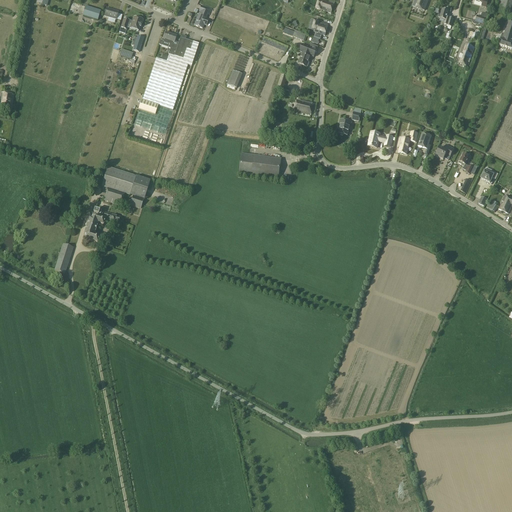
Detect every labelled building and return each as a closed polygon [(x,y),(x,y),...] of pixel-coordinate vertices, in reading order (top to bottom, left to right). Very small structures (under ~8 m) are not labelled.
[(330,1),(329,3),(320,0),(318,0),(315,9),(321,11),(321,10),(331,14),(335,2),(330,1)] [(414,0),(412,7),(424,11),(428,0),(414,0)] [(488,1),(484,0),(470,0),(470,1),(483,4),(482,7),(486,8),(488,1)] [(511,0),(499,0),(496,12),(509,16),(511,5),(511,0)] [(203,29),(204,25),(205,25),(207,20),(206,19),(207,14),(209,15),(211,9),(201,6),(199,11),(200,12),(194,25),(203,29)] [(100,11),(86,7),(83,16),(97,21),(100,11)] [(447,8),(446,11),(442,10),(439,19),(448,22),(447,26),(451,27),(453,20),(449,18),(449,19),(447,18),(448,12),(451,12),(452,9),(447,8)] [(118,12),(106,9),(104,17),(116,20),(118,12)] [(472,21),(472,22),(473,24),(483,27),(484,25),(486,19),(477,16),(475,22),(472,21)] [(124,19),(119,33),(125,34),(127,28),(130,28),(139,31),(140,27),(141,28),(141,27),(142,24),(143,22),(143,20),(133,17),(132,22),(124,19)] [(511,52),(511,48),(511,21),(508,20),(503,37),(502,36),(498,48),(511,52)] [(314,38),(320,40),(322,35),(325,36),(327,29),(328,24),(322,22),(321,24),(319,24),(319,22),(314,21),(312,30),(312,32),(315,33),(314,38)] [(306,35),(295,31),(293,37),(304,42),(306,35)] [(155,115),(158,106),(173,111),(188,65),(191,66),(199,44),(193,43),(185,40),(186,37),(182,36),(181,39),(180,38),(177,47),(173,46),(174,43),(176,36),(166,33),(162,42),(160,41),(159,45),(171,49),(169,54),(169,55),(167,61),(156,58),(142,101),(141,100),(138,110),(155,115)] [(143,38),(138,36),(133,50),(139,52),(143,38)] [(303,53),(298,64),(302,66),(306,68),(307,67),(309,63),(308,63),(311,56),(314,57),(317,50),(312,49),(313,45),(311,44),(309,48),(302,45),(300,52),(303,53)] [(464,45),(457,63),(468,67),(475,48),(464,45)] [(122,50),(120,56),(132,59),(134,52),(122,50)] [(232,71),(226,85),(236,89),(242,75),(232,71)] [(287,77),(282,75),(277,92),(280,93),(281,90),(283,90),(287,77)] [(1,93),(0,100),(0,106),(12,109),(14,96),(1,93)] [(295,112),(311,116),(313,104),(298,101),(298,102),(297,101),(295,112)] [(359,122),(361,115),(353,113),(352,121),(359,122)] [(340,127),(339,134),(340,135),(343,136),(343,135),(347,136),(349,130),(350,130),(352,123),(340,120),(339,127),(340,127)] [(371,132),(368,146),(376,149),(378,142),(382,143),(382,142),(385,143),(384,146),(390,148),(392,138),(387,136),(386,139),(383,138),(384,137),(379,136),(380,135),(371,132)] [(422,134),(418,147),(427,150),(431,137),(422,134)] [(409,141),(400,139),(398,145),(401,146),(399,154),(406,155),(409,141)] [(443,160),(444,159),(446,154),(450,157),(454,150),(446,146),(444,150),(440,148),(435,157),(443,160)] [(239,174),(240,174),(279,180),(281,159),(242,154),(239,174)] [(466,171),(465,173),(470,175),(473,168),(469,166),(468,167),(465,165),(469,158),(463,155),(459,162),(458,164),(461,165),(461,166),(464,168),(463,170),(466,171)] [(107,167),(101,187),(107,189),(124,194),(129,196),(130,195),(136,176),(107,167)] [(490,184),(492,179),(495,180),(498,175),(494,174),(493,176),(484,172),(481,179),(490,184)] [(107,189),(104,201),(121,206),(124,194),(107,189)] [(130,206),(140,209),(143,203),(143,200),(144,199),(133,196),(132,197),(130,206)] [(511,199),(505,197),(498,210),(508,215),(511,206),(511,199)] [(489,204),(486,208),(494,213),(498,207),(497,206),(498,204),(493,201),(491,205),(489,204)] [(98,216),(98,217),(92,215),(91,219),(89,218),(84,235),(86,235),(85,240),(98,244),(100,237),(94,235),(98,224),(103,226),(105,220),(118,223),(120,217),(101,212),(99,211),(94,210),(93,214),(98,216)] [(65,274),(74,248),(63,244),(54,271),(65,274)] [(350,478),(352,469),(346,468),(345,471),(339,470),(338,476),(350,478)]
